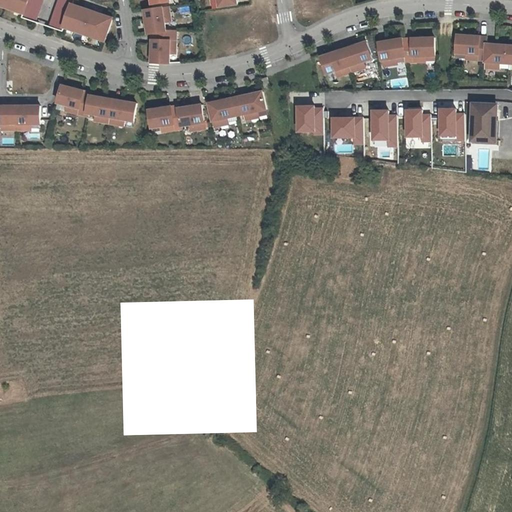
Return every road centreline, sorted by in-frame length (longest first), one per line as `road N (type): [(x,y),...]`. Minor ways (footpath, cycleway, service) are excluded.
road 1 (track): [(456,511),(511,271)]
road 2 (residential): [(133,73),(224,70),(290,47)]
road 3 (residential): [(0,28),(133,73)]
road 4 (residential): [(290,47),(379,10),(422,4)]
